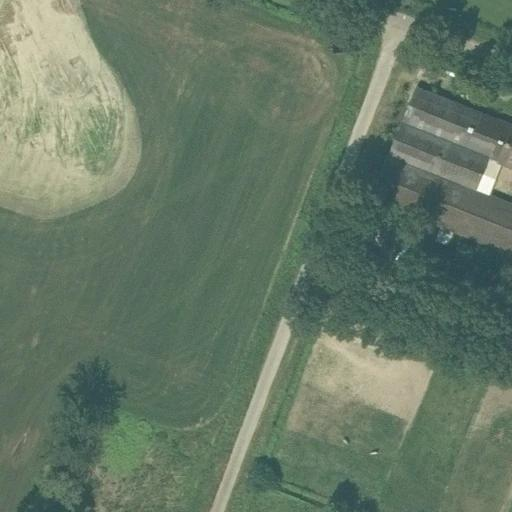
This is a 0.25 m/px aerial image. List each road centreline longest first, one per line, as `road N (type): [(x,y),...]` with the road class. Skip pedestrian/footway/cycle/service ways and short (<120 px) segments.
road 1 (unclassified): [(213,511),(396,26)]
road 2 (unclassified): [(511,71),(396,26)]
